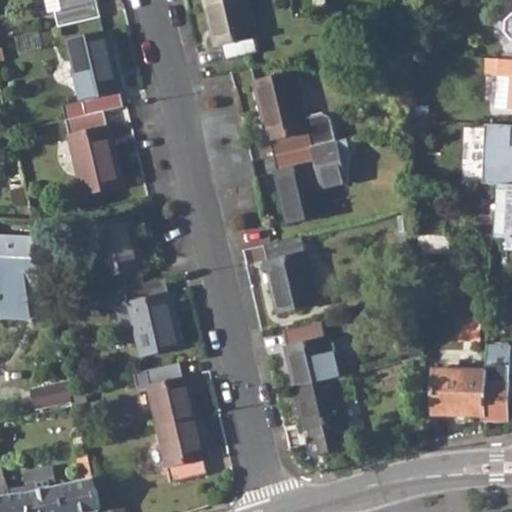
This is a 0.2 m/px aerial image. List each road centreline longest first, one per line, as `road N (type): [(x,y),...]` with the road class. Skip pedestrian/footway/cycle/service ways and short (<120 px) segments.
road 1 (residential): [(276,511),(155,0)]
road 2 (tertiary): [(511,466),(405,476),(286,511)]
